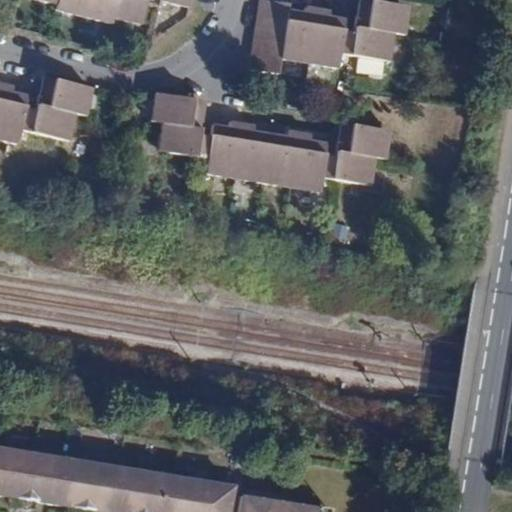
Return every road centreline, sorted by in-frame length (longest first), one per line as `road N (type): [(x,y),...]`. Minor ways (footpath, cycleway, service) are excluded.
road 1 (residential): [(0,49),(108,75),(163,70),(197,52),(229,0)]
road 2 (secondary): [(511,271),(472,511)]
